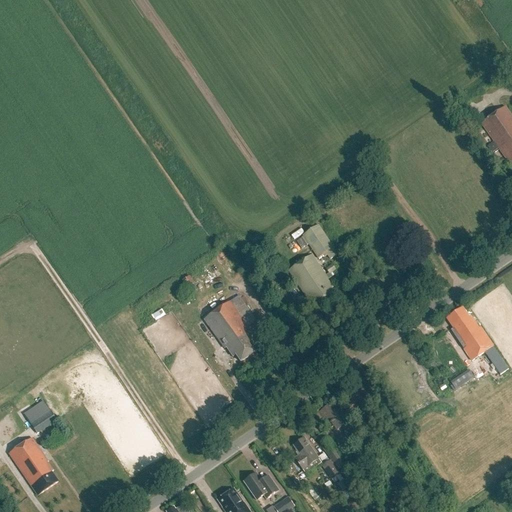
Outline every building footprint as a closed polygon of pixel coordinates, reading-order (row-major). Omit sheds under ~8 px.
[(510,161),(511,160),(511,161),(511,116),(505,107),(482,124),(504,156),(505,154),(510,161)] [(334,248),(319,226),(304,236),(319,258),(334,248)] [(297,242),(302,249),(307,245),(302,238),(297,242)] [(313,256),(289,272),(315,310),(337,295),(332,288),(333,288),(328,280),(328,279),(313,256)] [(326,269),(330,273),(336,269),(333,264),(326,269)] [(197,289),(189,276),(181,281),(190,294),(197,289)] [(212,294),(202,301),(204,304),(215,298),(212,294)] [(256,321),(239,297),(205,320),(225,350),(227,348),(234,358),(237,356),(241,363),(258,351),(254,346),(259,342),(248,327),(256,321)] [(463,308),(447,319),(454,329),(451,331),(463,349),(472,362),(473,362),(485,353),(488,357),(501,375),(509,369),(494,347),(481,329),(479,330),(471,317),(469,318),(463,309),(463,308)] [(474,378),(470,372),(452,384),(456,390),(474,378)] [(349,413),(351,416),(358,412),(356,409),(363,404),(361,401),(363,400),(359,394),(355,396),(351,390),(341,397),(351,412),(349,413)] [(44,401),(24,415),(32,426),(52,413),(44,401)] [(325,409),(331,418),(330,419),(335,426),(342,421),(344,423),(346,422),(338,411),(337,411),(332,404),(325,409)] [(52,413),(32,426),(37,434),(57,421),(52,413)] [(33,439),(9,455),(38,497),(59,483),(52,473),(54,471),(48,463),(49,462),(33,439)] [(305,439),(294,446),(300,456),(295,459),(303,471),(306,475),(322,464),(319,460),(305,439)] [(331,445),(321,452),(333,469),(343,461),(331,445)] [(323,471),(333,485),(341,479),(331,465),(323,471)] [(271,479),(267,483),(263,482),(257,474),(244,483),(251,493),(257,502),(264,497),(267,500),(280,492),(271,479)] [(219,500),(228,511),(226,511),(250,511),(248,509),(246,510),(233,491),(219,500)] [(275,509),(276,511),(288,511),(295,507),(290,499),(275,509)]
